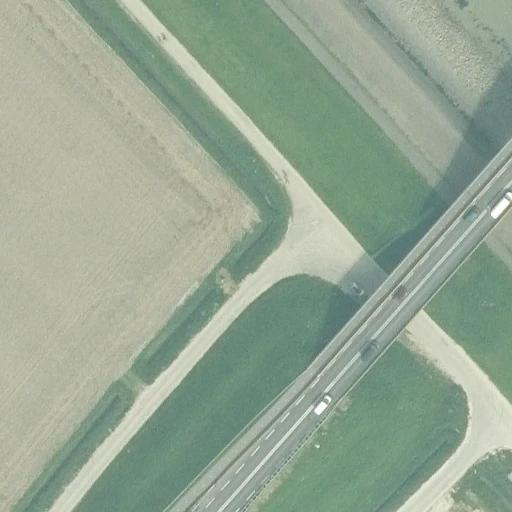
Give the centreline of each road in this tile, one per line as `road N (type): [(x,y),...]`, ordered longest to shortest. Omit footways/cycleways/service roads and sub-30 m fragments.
road 1 (primary): [(206,511),(511,171)]
road 2 (unclassified): [(64,511),(228,315),(319,220)]
road 3 (unclassified): [(319,220),(247,128),(127,0)]
road 4 (unclassified): [(511,422),(319,220)]
